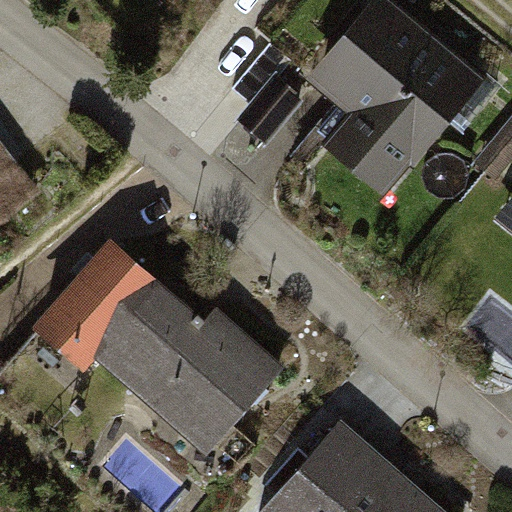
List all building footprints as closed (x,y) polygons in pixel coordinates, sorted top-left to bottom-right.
[(393,0),(374,0),(312,79),(356,114),(329,148),(391,197),(488,75),(393,0)] [(300,103),(275,82),(242,122),(267,142),(300,103)] [(0,175),(18,162),(0,138),(0,175)] [(110,252),(42,332),(85,369),(95,357),(154,407),(163,396),(220,445),(282,372),(224,323),(210,339),(202,332),(209,324),(199,316),(194,323),(110,252)] [(441,511),(343,425),(266,511),(441,511)]
